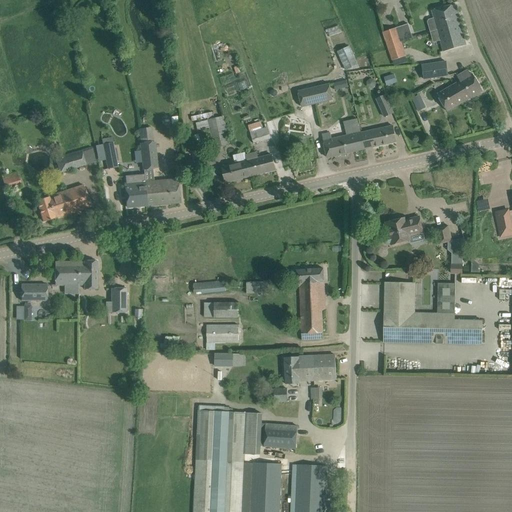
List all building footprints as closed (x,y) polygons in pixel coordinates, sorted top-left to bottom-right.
[(427,22),(430,32),(460,23),(459,18),(455,5),(446,8),(446,7),(432,11),(434,18),(429,20),(427,22)] [(443,51),(456,47),(466,45),(460,23),(430,32),(437,30),(443,51)] [(396,28),(383,32),(387,44),(412,37),(408,24),(396,28)] [(406,57),(402,47),(409,45),(407,40),(413,38),(412,37),(387,44),(392,61),(406,57)] [(346,71),(358,65),(350,46),(337,52),(346,71)] [(424,80),(448,76),(446,62),(422,65),(424,80)] [(468,70),(459,75),(457,77),(460,81),(437,94),(447,111),(482,91),(473,74),(471,75),(468,70)] [(396,82),(394,75),(385,77),(387,85),(396,82)] [(340,81),(333,83),(335,90),(341,89),(340,81)] [(333,100),(329,84),(298,91),(299,94),(301,105),(303,107),(333,100)] [(393,113),(386,95),(377,99),(384,117),(393,113)] [(421,103),(416,105),(418,111),(424,109),(421,103)] [(208,120),(207,120),(209,128),(213,147),(229,144),(223,116),(214,118),(208,120)] [(254,144),(271,139),(268,127),(262,129),(261,122),(248,126),(254,144)] [(331,132),(322,134),(325,148),(327,158),(396,142),(393,126),(362,133),(361,133),(332,139),(331,132)] [(200,140),(198,134),(192,136),(194,143),(200,140)] [(118,167),(112,138),(103,139),(108,169),(118,167)] [(159,168),(156,141),(140,143),(143,169),(159,168)] [(81,151),(62,157),(66,171),(85,165),(81,151)] [(276,170),(273,160),(272,155),(258,158),(256,153),(245,155),(247,161),(251,176),(276,170)] [(251,176),(247,161),(222,167),(226,183),(251,176)] [(145,182),(125,184),(127,207),(147,206),(180,203),(179,193),(178,179),(154,182),(152,168),(144,169),(145,182)] [(22,184),(18,174),(2,179),(5,189),(22,184)] [(37,201),(44,222),(91,206),(84,185),(37,201)] [(511,227),(508,210),(496,213),(501,237),(511,234),(511,227)] [(423,232),(422,226),(419,217),(409,219),(410,220),(405,221),(405,218),(386,223),(389,236),(385,236),(384,237),(383,240),(384,243),(385,244),(386,245),(389,245),(392,244),(393,245),(410,240),(409,236),(423,232)] [(449,225),(435,229),(439,245),(448,243),(448,251),(452,254),(451,274),(462,274),(463,238),(452,241),(449,225)] [(78,262),(78,285),(84,285),(84,289),(97,289),(97,271),(97,261),(84,261),(84,262),(78,262)] [(55,262),(55,272),(55,285),(78,285),(78,262),(55,262)] [(323,269),(296,270),(297,287),(300,287),(302,334),(323,333),(322,311),(325,309),(324,282),(323,269)] [(201,283),(202,295),(227,293),(226,281),(201,283)] [(264,291),(264,282),(247,282),(247,294),(264,294),(264,291)] [(384,343),(454,344),(483,345),(483,321),(455,320),(455,284),(438,284),(437,314),(415,313),(416,283),(385,283),(384,343)] [(47,284),(21,285),(22,301),(47,301),(47,284)] [(112,312),(127,312),(126,288),(111,288),(112,312)] [(204,318),(238,318),(239,304),(204,303),(204,318)] [(239,325),(207,325),(207,350),(214,350),(214,344),(239,343),(239,325)] [(215,354),(214,367),(234,367),(234,354),(215,354)] [(300,381),(327,380),(337,380),(335,355),(285,358),(286,384),(300,384),(300,381)] [(321,387),(311,388),(312,399),(321,399),(321,387)] [(287,389),(274,389),(274,402),(287,402),(287,389)] [(193,511),(279,511),(282,464),(253,463),(253,467),(243,466),(244,455),(260,455),(260,446),(261,446),(262,424),(261,424),(262,414),(230,412),(224,412),(225,408),(199,407),(199,412),(198,412),(196,461),(196,473),(193,511)] [(262,424),(261,446),(296,449),(298,426),(262,424)] [(323,511),(326,466),(298,464),(297,469),(292,469),(290,511),(323,511)]
